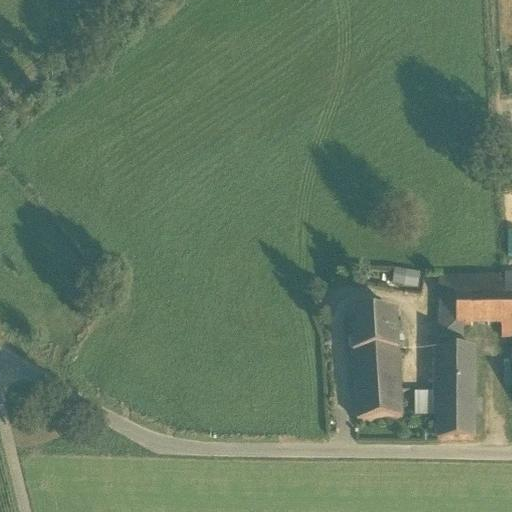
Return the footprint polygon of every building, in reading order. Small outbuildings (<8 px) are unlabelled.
[(400,272),(399,285),(420,287),(421,274),(400,272)] [(435,279),(435,320),(457,321),(457,280),(435,279)] [(468,337),(490,337),(490,325),(501,325),(511,325),(511,296),(507,297),(505,280),(469,280),(457,280),(457,321),(435,320),(435,336),(468,337)] [(350,318),(352,356),(397,353),(396,336),(402,336),(401,327),(396,327),(395,315),(350,318)] [(437,440),(474,440),(474,350),(459,350),(438,349),(438,369),(437,440)] [(352,356),(357,422),(402,419),(397,353),(352,356)] [(413,416),(437,416),(437,393),(414,393),(413,416)]
